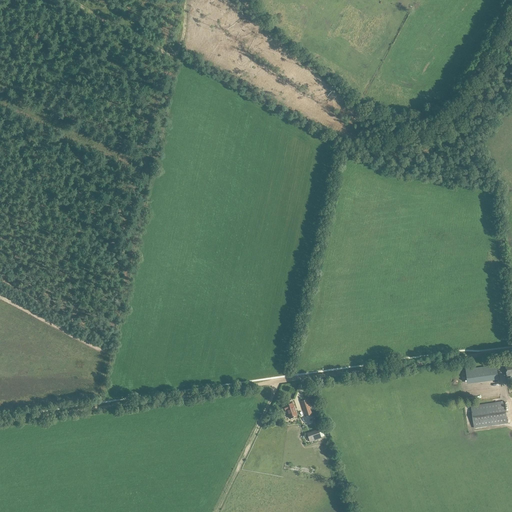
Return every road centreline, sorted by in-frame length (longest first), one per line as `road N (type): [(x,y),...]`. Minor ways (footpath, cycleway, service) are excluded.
road 1 (track): [(511,349),(0,421)]
road 2 (track): [(187,0),(111,330),(104,394),(0,407)]
road 3 (track): [(217,511),(283,376)]
